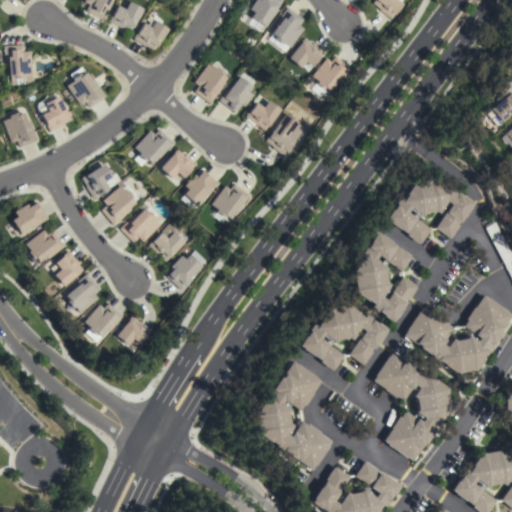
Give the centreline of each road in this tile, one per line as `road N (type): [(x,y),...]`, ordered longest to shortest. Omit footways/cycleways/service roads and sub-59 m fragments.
road 1 (secondary): [(133,511),(207,378),(491,0)]
road 2 (secondary): [(455,0),(192,348)]
road 3 (residential): [(391,127),(457,173),(476,209),(351,392)]
road 4 (residential): [(212,0),(151,88),(98,134),(0,184)]
road 5 (residential): [(45,19),(102,49),(219,145)]
road 6 (residential): [(511,350),(399,511)]
road 7 (residential): [(0,321),(48,384),(134,443)]
road 8 (residential): [(461,511),(309,411)]
road 9 (residential): [(146,420),(0,315)]
road 10 (residential): [(44,166),(67,209),(130,278)]
road 11 (residential): [(275,511),(171,436)]
